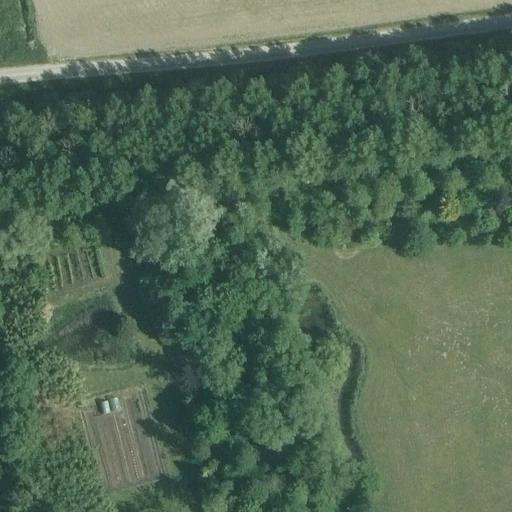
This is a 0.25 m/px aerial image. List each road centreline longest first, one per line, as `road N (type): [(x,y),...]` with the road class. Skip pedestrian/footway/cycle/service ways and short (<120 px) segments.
road 1 (track): [(0,218),(511,151)]
road 2 (unclassified): [(0,78),(326,50),(511,22)]
